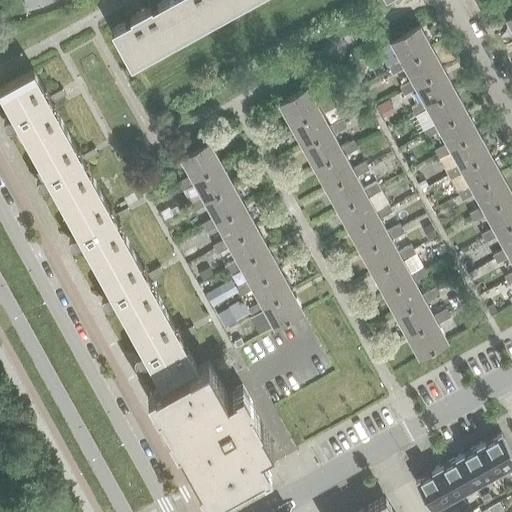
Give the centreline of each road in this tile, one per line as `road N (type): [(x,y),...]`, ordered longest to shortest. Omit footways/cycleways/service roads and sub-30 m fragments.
road 1 (tertiary): [(167,511),(0,208)]
road 2 (tertiary): [(0,286),(125,511)]
road 3 (residential): [(376,447),(511,374)]
road 4 (residential): [(260,511),(376,447)]
road 5 (residential): [(511,109),(452,0)]
